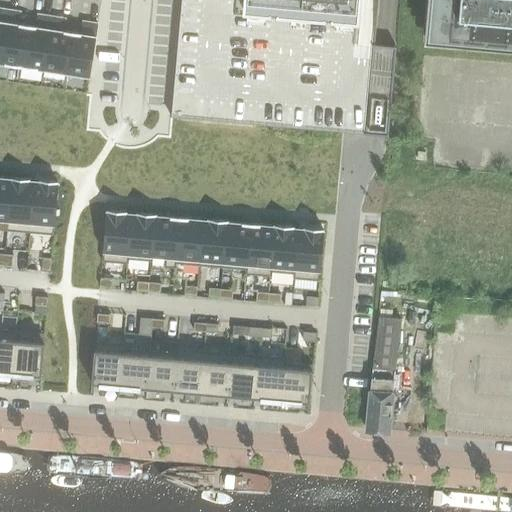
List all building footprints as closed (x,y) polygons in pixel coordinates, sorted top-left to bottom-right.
[(180,0),(170,117),(172,117),(239,123),(343,132),(374,135),(388,136),(396,47),(385,47),(374,46),(378,0),(180,0)] [(511,0),(428,0),(425,39),(511,46),(511,0)] [(6,10),(0,51),(0,63),(21,67),(27,26),(18,25),(20,12),(6,10)] [(27,26),(21,67),(43,70),(52,17),(37,14),(35,27),(27,26)] [(52,17),(43,70),(66,74),(72,33),(63,32),(65,19),(52,17)] [(72,33),(66,74),(89,78),(97,24),(82,21),(80,34),(72,33)] [(0,230),(7,231),(12,178),(0,177),(0,230)] [(12,178),(7,231),(30,233),(34,180),(12,178)] [(34,180),(30,233),(53,235),(58,183),(57,183),(57,182),(34,180)] [(106,211),(102,262),(127,264),(128,259),(127,259),(131,213),(107,211),(106,211)] [(131,213),(127,259),(128,259),(152,261),(152,257),(151,256),(155,215),(131,213)] [(155,215),(151,256),(152,257),(165,258),(164,267),(175,268),(176,264),(175,263),(179,217),(155,215)] [(179,217),(175,263),(176,264),(199,266),(203,219),(179,217)] [(203,219),(199,266),(223,268),(227,221),(203,219)] [(227,221),(223,268),(246,270),(247,270),(251,224),(227,221)] [(246,270),(245,275),(271,277),(271,272),(275,226),(251,224),(247,270),(246,270)] [(275,226),(271,272),(293,274),(295,274),(299,228),(275,226)] [(293,274),(293,279),(319,281),(323,230),(322,230),(299,228),(295,274),(293,274)] [(5,254),(4,266),(12,267),(13,255),(5,254)] [(42,258),(42,270),(50,271),(51,258),(42,258)] [(100,279),(99,287),(111,288),(112,280),(100,279)] [(137,282),(136,290),(148,291),(149,283),(137,282)] [(149,283),(148,291),(160,292),(161,284),(149,283)] [(185,286),(184,294),(196,295),(197,287),(185,286)] [(209,288),(208,297),(220,298),(221,289),(209,288)] [(221,289),(220,298),(232,299),(232,290),(221,289)] [(257,292),(256,301),(268,302),(269,293),(257,292)] [(269,293),(268,302),(280,303),(280,294),(269,293)] [(307,296),(306,305),(318,306),(318,298),(307,296)] [(36,297),(35,305),(47,306),(47,298),(36,297)] [(97,314),(96,323),(108,323),(109,315),(97,314)] [(371,378),(366,430),(389,432),(389,428),(394,380),(401,320),(378,317),(371,378)] [(140,318),(139,335),(151,336),(151,327),(152,319),(140,318)] [(152,319),(151,327),(163,328),(164,320),(152,319)] [(194,323),(193,331),(205,332),(206,324),(194,323)] [(206,324),(205,332),(217,333),(218,325),(206,324)] [(248,327),(247,336),(259,337),(260,328),(248,327)] [(260,328),(259,337),(271,338),(272,330),(260,328)] [(0,372),(13,373),(16,335),(17,335),(17,331),(0,329),(0,372)] [(303,332),(303,340),(315,342),(315,333),(303,332)] [(16,335),(13,373),(41,376),(44,343),(43,343),(44,338),(17,335),(16,335)] [(94,345),(91,383),(119,386),(122,348),(123,348),(124,344),(95,341),(95,345),(94,345)] [(122,348),(119,386),(146,388),(149,350),(123,348),(122,348)] [(176,353),(173,391),(200,393),(204,351),(176,348),(175,353),(176,353)] [(149,350),(146,388),(173,391),(176,353),(175,353),(149,350)] [(204,351),(200,393),(227,395),(231,353),(204,351)] [(231,353),(227,395),(254,398),(258,356),(231,353)] [(258,356),(254,398),(281,400),(285,363),(285,358),(258,356)] [(285,363),(281,400),(309,403),(312,370),(311,370),(312,365),(285,363)] [(79,459),(77,479),(137,484),(139,464),(79,459)] [(163,466),(161,486),(221,492),(223,472),(163,466)] [(340,482),(338,502),(398,508),(400,488),(340,482)] [(424,490),(422,510),(447,511),(481,511),(483,495),(424,490)]
